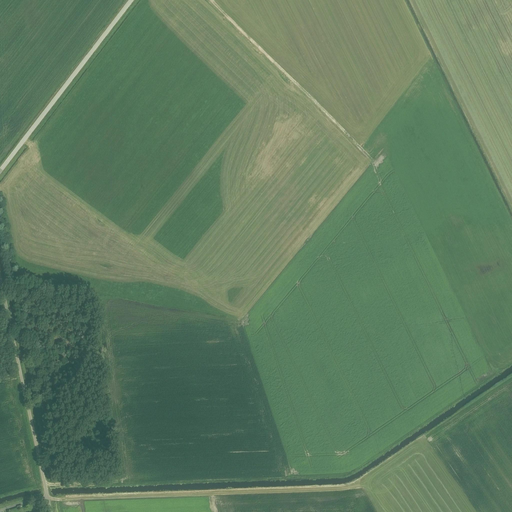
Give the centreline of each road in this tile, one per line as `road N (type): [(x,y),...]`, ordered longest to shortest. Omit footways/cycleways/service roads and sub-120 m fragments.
road 1 (unclassified): [(50,511),(0,277)]
road 2 (unclassified): [(0,171),(131,0)]
